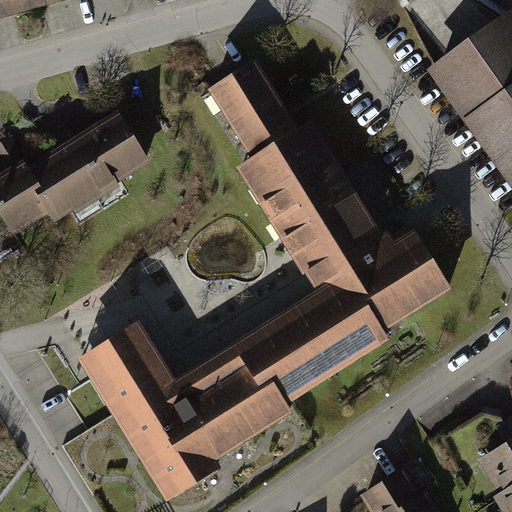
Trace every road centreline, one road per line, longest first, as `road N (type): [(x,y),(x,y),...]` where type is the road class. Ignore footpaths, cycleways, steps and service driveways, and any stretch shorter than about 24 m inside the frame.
road 1 (residential): [(511,253),(334,0)]
road 2 (residential): [(511,336),(274,511)]
road 3 (residential): [(0,75),(253,0)]
road 4 (residential): [(0,388),(77,511)]
